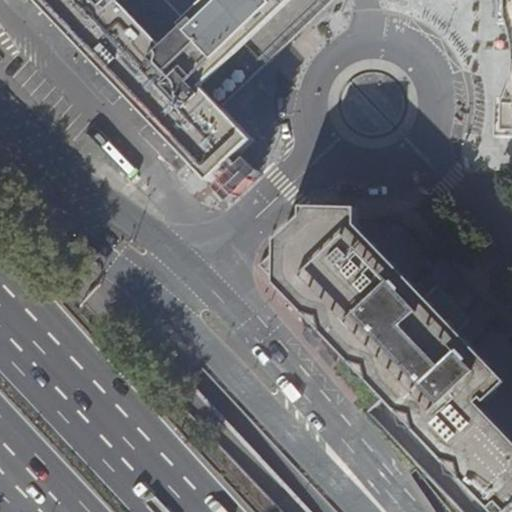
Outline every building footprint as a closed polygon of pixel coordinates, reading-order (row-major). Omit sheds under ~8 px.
[(96,0),(157,64),(141,80),(168,108),(152,120),(211,184),(216,179),(246,150),(255,142),(208,93),(226,75),(278,26),(281,24),(305,0),(96,0)] [(511,0),(504,0),(504,16),(511,16),(511,102),(505,103),(503,128),(511,128),(511,0)] [(246,150),(216,179),(235,198),(264,168),(246,150)] [(278,236),(281,239),(303,218),(308,213),(309,205),(304,205),(304,212),(278,236)] [(312,213),(359,214),(359,206),(309,205),(308,213),(312,213)] [(281,239),(261,259),(263,261),(312,213),(308,213),(303,218),(281,239)] [(501,511),(511,501),(511,329),(481,298),(454,322),(431,299),(458,273),(403,215),(359,214),(312,213),(263,261),(311,311),(501,511)] [(259,263),(307,314),(311,311),(263,261),(261,259),(259,263)] [(501,511),(311,311),(307,314),(495,511),(501,511)] [(511,511),(511,501),(501,511),(511,511)]
